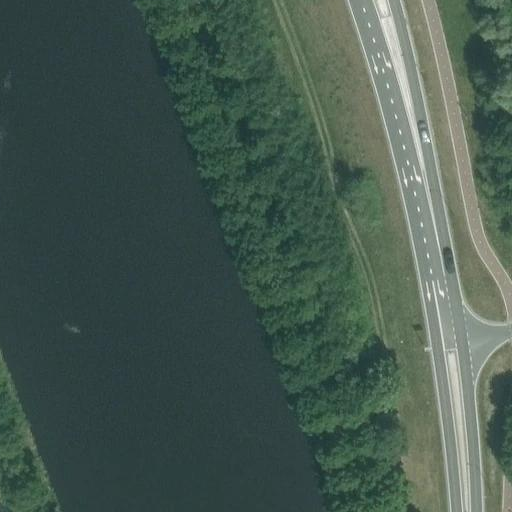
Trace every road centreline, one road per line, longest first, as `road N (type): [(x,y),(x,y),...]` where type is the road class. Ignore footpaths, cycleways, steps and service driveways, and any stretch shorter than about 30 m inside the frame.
road 1 (secondary): [(451,344),(390,37)]
road 2 (secondary): [(473,511),(463,376),(451,344)]
road 3 (secondary): [(451,344),(444,372),(459,511)]
